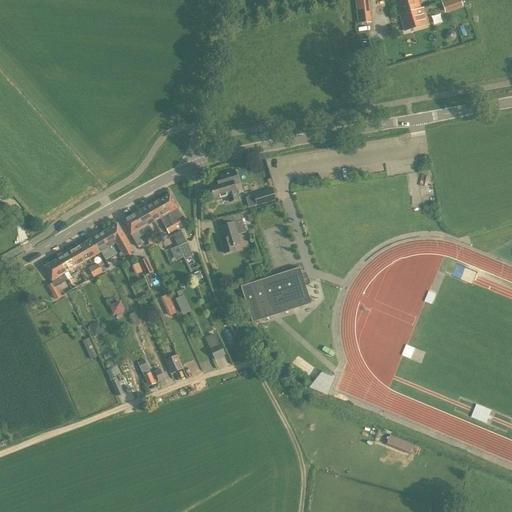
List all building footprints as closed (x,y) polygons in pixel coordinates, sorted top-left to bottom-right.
[(354,0),(358,25),(371,23),(368,0),(354,0)] [(395,0),(400,15),(423,9),(423,8),(422,9),(419,0),(395,0)] [(459,0),(447,0),(441,2),(445,12),(462,6),(459,0)] [(423,9),(400,15),(405,31),(428,24),(423,8),(423,9)] [(215,176),(217,182),(209,185),(214,201),(228,197),(229,202),(238,200),(236,194),(237,194),(234,184),(239,183),(235,170),(215,176)] [(275,200),(272,189),(253,195),(256,206),(275,200)] [(170,194),(158,201),(175,230),(179,228),(174,220),(181,216),(177,209),(178,208),(170,194)] [(158,201),(147,207),(154,222),(160,219),(168,234),(175,230),(158,201)] [(147,207),(136,213),(148,234),(147,235),(152,244),(154,242),(149,234),(152,232),(148,225),(154,222),(147,207)] [(246,233),(242,221),(240,213),(232,216),(234,223),(224,225),(220,227),(224,240),(220,241),(224,253),(235,250),(233,246),(241,244),(238,235),(246,233)] [(134,214),(123,221),(131,235),(137,247),(142,244),(139,238),(145,234),(146,234),(134,214)] [(117,224),(104,232),(112,246),(116,243),(119,248),(122,246),(127,254),(133,251),(117,224)] [(182,243),(189,241),(186,230),(179,232),(182,243)] [(104,232),(92,239),(100,253),(112,246),(104,232)] [(92,239),(81,245),(89,260),(100,253),(92,239)] [(178,246),(184,260),(193,255),(187,242),(178,246)] [(81,245),(69,252),(77,267),(89,260),(81,245)] [(69,252),(56,260),(64,274),(68,272),(72,278),(80,273),(77,267),(69,252)] [(147,258),(139,262),(145,276),(153,272),(147,258)] [(64,274),(56,260),(43,267),(52,283),(47,286),(52,295),(58,292),(56,287),(68,280),(65,275),(62,277),(61,276),(64,274)] [(97,264),(92,266),(97,275),(102,273),(97,264)] [(97,275),(92,266),(88,269),(93,277),(97,275)] [(241,287),(252,323),(311,304),(303,279),(306,278),(304,273),(301,274),(299,268),(241,287)] [(179,298),(175,299),(180,311),(188,307),(180,291),(177,292),(179,298)] [(61,296),(58,292),(52,295),(55,300),(61,296)] [(165,300),(170,311),(174,309),(169,298),(165,300)] [(112,306),(116,314),(128,309),(124,300),(112,306)] [(135,312),(130,315),(134,326),(139,323),(135,312)] [(102,322),(91,326),(95,336),(106,332),(102,322)] [(204,338),(214,360),(225,355),(220,344),(218,345),(213,334),(204,338)] [(88,338),(82,341),(90,360),(96,357),(88,338)] [(164,360),(170,374),(183,369),(177,355),(164,360)] [(146,374),(153,369),(147,358),(140,363),(146,374)] [(169,376),(165,367),(153,371),(157,381),(169,376)] [(306,385),(325,393),(334,373),(326,369),(323,368),(322,368),(320,368),(319,369),(317,370),(306,385)] [(150,373),(143,376),(148,387),(155,383),(150,373)] [(111,383),(117,397),(123,394),(117,380),(111,383)] [(489,422),(494,409),(479,403),(474,417),(489,422)] [(409,454),(412,446),(389,436),(386,444),(409,454)]
